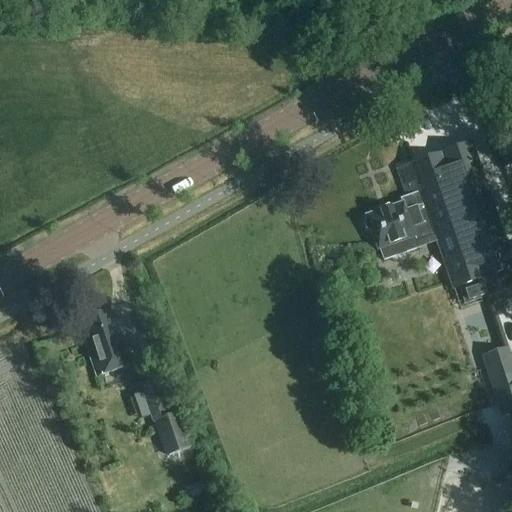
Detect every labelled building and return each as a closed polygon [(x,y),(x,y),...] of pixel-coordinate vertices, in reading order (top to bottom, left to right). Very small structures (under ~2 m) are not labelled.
[(309,126),(358,103),(353,92),(303,115),(309,126)] [(369,216),(365,220),(367,227),(374,228),(379,245),(385,262),(395,258),(396,260),(406,256),(406,255),(423,249),(417,232),(425,229),(427,234),(435,231),(454,285),(456,285),(462,302),(464,308),(511,291),(511,256),(471,140),(398,166),(408,193),(401,196),(403,201),(368,213),(369,216)] [(121,343),(110,310),(82,320),(89,342),(86,343),(98,376),(132,365),(124,342),(121,343)] [(511,365),(511,363),(485,371),(496,407),(511,402),(511,365)] [(157,383),(139,389),(166,462),(189,454),(178,419),(169,421),(157,383)]
